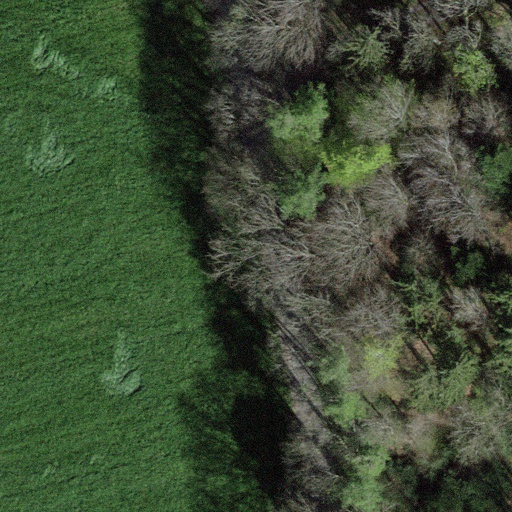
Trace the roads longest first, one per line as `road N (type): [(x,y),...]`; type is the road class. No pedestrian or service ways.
road 1 (track): [(242,0),(337,511)]
road 2 (track): [(263,104),(454,0)]
